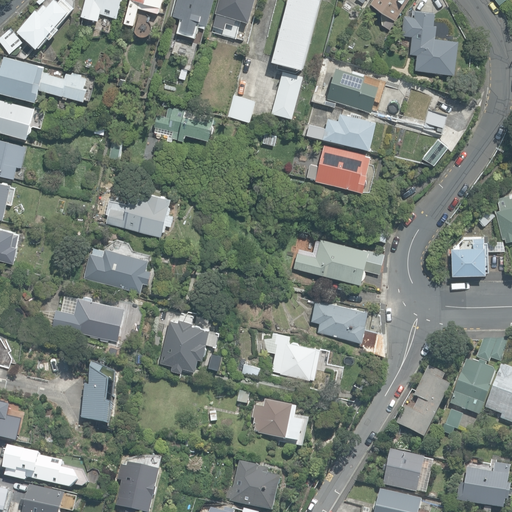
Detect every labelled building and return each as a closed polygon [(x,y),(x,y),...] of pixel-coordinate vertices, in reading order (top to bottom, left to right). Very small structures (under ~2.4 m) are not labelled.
[(20,32),(39,49),(49,37),(52,40),(61,30),(58,27),(74,8),(64,0),(61,0),(60,2),(58,0),(50,9),(44,4),(20,32)] [(86,0),(82,17),(99,21),(101,15),(118,19),(123,0),(86,0)] [(125,23),(135,26),(137,17),(140,18),(141,13),(138,13),(139,9),(160,14),(161,7),(163,7),(164,0),(131,0),(132,0),(125,23)] [(176,37),(202,44),(207,25),(209,25),(215,0),(177,0),(174,16),(182,18),(176,37)] [(214,32),(237,38),(242,20),(251,22),(256,0),(219,0),(216,13),(218,13),(214,24),(216,25),(214,32)] [(289,0),(274,60),(305,68),(321,0),(289,0)] [(383,24),(390,29),(409,0),(373,0),(371,4),(389,16),(383,24)] [(416,70),(456,75),(460,39),(436,37),(437,24),(434,24),(436,12),(413,10),(413,16),(405,15),(403,33),(413,34),(410,52),(418,53),(416,70)] [(0,38),(0,39),(11,53),(19,46),(7,32),(0,38)] [(40,91),(91,103),(97,78),(69,71),(68,79),(47,74),(48,68),(41,66),(41,64),(5,56),(3,66),(0,65),(0,92),(38,101),(40,91)] [(342,105),(372,114),(383,79),(357,71),(358,67),(336,61),(326,93),(324,102),(336,106),(337,103),(342,104),(342,105)] [(273,119),(283,122),(284,116),(293,118),(304,76),(283,71),(272,113),(274,113),(273,119)] [(406,93),(386,88),(379,115),(398,120),(406,93)] [(229,117),(250,122),(256,101),(235,96),(229,117)] [(0,131),(29,139),(33,125),(44,128),(48,110),(37,107),(37,108),(0,99),(0,100),(0,131)] [(173,137),(185,140),(187,134),(211,140),(216,117),(175,107),(175,109),(169,107),(166,117),(157,115),(154,126),(174,131),(173,137)] [(423,129),(443,134),(448,113),(429,109),(423,129)] [(308,134),(371,149),(377,121),(362,118),(362,115),(352,112),(352,116),(341,113),(340,120),(329,118),(327,127),(310,123),(308,134)] [(110,158),(120,160),(123,139),(113,137),(110,158)] [(423,158),(435,164),(449,147),(438,138),(423,158)] [(0,175),(16,179),(19,167),(24,168),(29,146),(0,139),(0,175)] [(316,180),(364,191),(372,157),(366,155),(367,153),(325,144),(319,166),(311,164),(308,177),(317,179),(316,180)] [(0,217),(5,219),(13,184),(0,180),(0,217)] [(108,223),(163,236),(172,197),(150,192),(149,196),(132,193),(129,203),(110,199),(107,213),(110,214),(108,223)] [(505,238),(506,241),(511,240),(511,196),(510,197),(510,195),(498,198),(500,210),(496,211),(503,238),(505,238)] [(479,219),(485,225),(495,215),(489,209),(479,219)] [(0,259),(16,264),(20,247),(18,246),(22,233),(0,227),(0,226),(1,224),(0,223),(0,259)] [(370,238),(386,241),(388,232),(372,228),(370,238)] [(453,247),(453,274),(486,273),(486,246),(484,246),(484,237),(463,238),(463,233),(453,244),(453,247)] [(295,267),(362,283),(363,279),(364,278),(365,277),(366,276),(366,274),(366,273),(366,271),(365,270),(381,273),(385,254),(321,238),(317,256),(299,252),(295,267)] [(129,288),(142,292),(145,281),(150,283),(153,270),(148,269),(151,259),(106,248),(104,255),(91,252),(85,277),(129,288)] [(119,342),(127,308),(78,297),(75,313),(56,309),(52,330),(79,336),(80,333),(119,342)] [(382,316),(317,299),(312,321),(321,323),(319,332),(357,341),(356,343),(362,345),(361,348),(385,354),(382,316)] [(170,371),(182,374),(184,368),(196,371),(199,359),(204,360),(211,330),(193,326),(194,322),(179,319),(178,321),(170,319),(160,364),(171,366),(170,371)] [(281,373),(311,379),(311,378),(312,378),(314,366),(313,365),(314,360),(316,361),(318,350),(317,350),(317,348),(289,342),(290,336),(277,333),(276,339),(264,339),(266,347),(268,351),(276,352),(272,370),(281,372),(281,373)] [(491,357),(497,340),(483,340),(477,356),(489,361),(491,357)] [(509,340),(497,340),(491,357),(501,361),(509,340)] [(451,403),(481,415),(492,386),(490,385),(496,371),(493,368),(486,365),(487,363),(480,361),(479,364),(467,360),(451,403)] [(111,423),(116,373),(92,362),(88,397),(86,397),(83,420),(111,423)] [(242,373),(259,376),(261,367),(244,363),(242,373)] [(501,418),(511,422),(511,369),(502,365),(486,407),(502,414),(501,418)] [(397,423),(425,437),(451,385),(443,381),(446,375),(429,366),(415,395),(420,398),(413,410),(405,406),(397,423)] [(333,385),(346,388),(348,378),(335,376),(333,385)] [(238,402),(247,405),(250,392),(241,390),(238,402)] [(259,433),(287,439),(287,438),(290,439),(293,427),(295,427),(296,422),(293,422),(297,408),(294,407),(294,406),(266,400),(264,407),(256,405),(253,418),(255,418),(253,427),(256,428),(255,431),(259,432),(259,433)] [(0,426),(0,415),(4,416),(6,404),(0,402),(0,436),(19,441),(22,430),(12,427),(11,429),(0,426)] [(442,431),(452,435),(455,428),(458,429),(464,414),(451,410),(446,425),(445,424),(442,431)] [(184,452),(195,453),(196,443),(186,441),(184,452)] [(27,477),(70,487),(73,485),(83,487),(90,482),(85,469),(64,465),(65,460),(41,456),(42,452),(9,445),(4,468),(7,469),(6,475),(26,480),(27,477)] [(384,484),(417,492),(425,457),(391,449),(388,463),(385,462),(383,471),(387,471),(384,484)] [(126,511),(138,511),(139,511),(150,511),(163,458),(155,457),(142,457),(129,460),(128,463),(127,466),(121,464),(117,480),(122,481),(116,506),(127,508),(126,511)] [(231,501),(274,511),(282,477),(268,474),(270,468),(240,461),(234,488),(227,486),(224,498),(231,499),(231,501)] [(457,500),(504,508),(506,499),(509,500),(510,496),(511,496),(511,493),(511,488),(511,484),(508,483),(511,465),(495,463),(494,472),(468,468),(465,483),(460,482),(457,500)] [(301,477),(313,486),(318,478),(306,470),(301,477)] [(61,511),(66,492),(31,484),(28,496),(24,495),(22,505),(25,505),(23,511),(61,511)] [(0,511),(3,511),(4,511),(6,511),(9,496),(7,495),(7,492),(0,489),(0,511)] [(419,511),(423,499),(381,490),(375,511),(419,511)]
